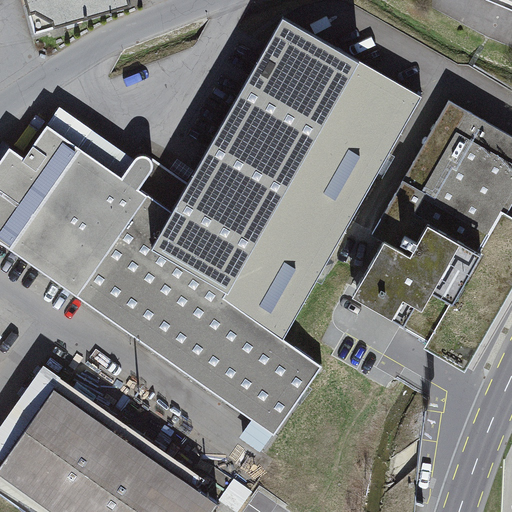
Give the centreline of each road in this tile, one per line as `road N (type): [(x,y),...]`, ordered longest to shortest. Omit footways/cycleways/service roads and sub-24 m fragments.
road 1 (residential): [(200,0),(0,105)]
road 2 (secondary): [(511,376),(459,511)]
